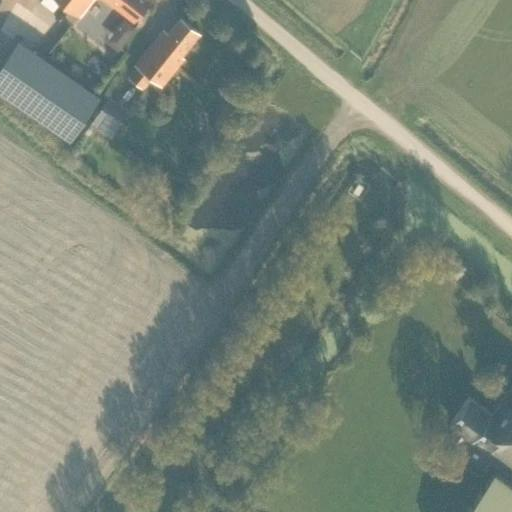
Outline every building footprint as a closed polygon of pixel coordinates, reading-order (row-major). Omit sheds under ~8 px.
[(149,0),(59,0),(78,15),(89,0),(107,0),(133,20),(149,0)] [(180,54),(198,31),(179,16),(163,36),(159,33),(135,62),(137,64),(128,75),(143,86),(152,75),(161,83),(182,56),(180,54)] [(119,32),(127,39),(135,28),(124,19),(118,26),(119,32)] [(100,96),(19,39),(0,65),(0,91),(69,140),(100,96)] [(111,137),(129,109),(108,95),(90,123),(111,137)] [(511,511),(511,384),(491,413),(467,396),(450,424),(456,428),(445,445),(457,453),(464,442),(468,446),(474,438),(490,450),(487,453),(511,471),(511,479),(496,468),(464,511),(511,511)]
